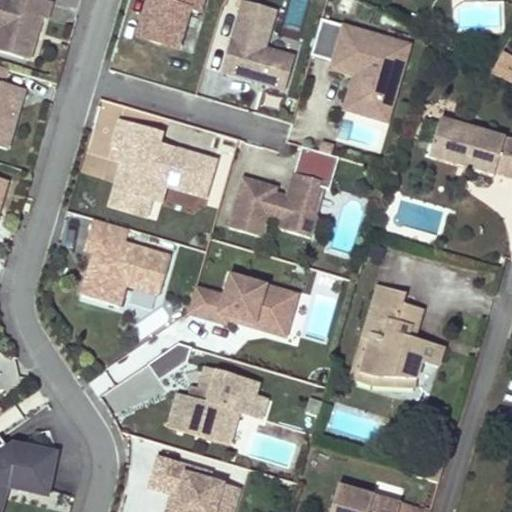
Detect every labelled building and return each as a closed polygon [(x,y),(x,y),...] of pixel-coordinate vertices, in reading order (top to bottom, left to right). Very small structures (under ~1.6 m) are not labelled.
[(46,20),(51,2),(43,0),(0,0),(0,51),(24,59),(36,17),(41,18),(46,20)] [(201,0),(160,0),(160,1),(158,0),(149,0),(139,37),(177,48),(188,10),(198,12),(201,0)] [(276,11),(244,1),(223,72),(285,90),(295,58),(265,49),(276,11)] [(24,59),(29,60),(41,18),(36,17),(24,59)] [(392,106),(409,45),(321,20),(311,55),(332,61),(364,70),(356,95),(392,106)] [(511,77),(511,56),(501,51),(490,70),(510,81),(511,77)] [(387,122),(392,106),(356,95),(364,70),(332,61),(330,69),(353,76),(343,110),(387,122)] [(24,90),(0,82),(0,147),(7,149),(24,90)] [(262,92),(258,107),(280,112),(284,97),(262,92)] [(511,178),(511,139),(440,119),(429,157),(458,166),(460,162),(465,164),(464,168),(494,176),(494,174),(511,178)] [(163,133),(120,120),(112,148),(121,151),(130,154),(128,163),(123,162),(110,206),(146,217),(151,202),(153,193),(167,187),(206,198),(216,161),(159,145),(163,133)] [(275,189),(243,180),(229,228),(261,238),(267,217),(280,221),(278,229),(310,238),(315,219),(311,210),(318,187),(324,189),(329,190),(338,158),(302,147),(287,198),(285,206),(272,202),(274,194),(275,189)] [(118,161),(123,162),(128,163),(130,154),(121,151),(118,161)] [(161,205),(167,187),(153,193),(151,202),(161,205)] [(315,219),(324,189),(318,187),(311,210),(315,219)] [(272,202),(285,206),(287,198),(274,194),(272,202)] [(93,219),(89,234),(113,241),(118,226),(93,219)] [(81,296),(120,307),(126,286),(159,296),(170,257),(125,244),(129,230),(118,226),(113,241),(89,234),(84,250),(94,253),(101,255),(99,263),(92,260),(81,296)] [(92,260),(99,263),(101,255),(94,253),(92,260)] [(209,292),(201,318),(226,325),(227,320),(238,323),(239,319),(254,324),(253,328),(274,334),(280,315),(290,318),(297,296),(230,276),(224,297),(209,292)] [(411,328),(417,330),(423,311),(404,305),(407,295),(378,287),(351,378),(354,379),(362,374),(375,377),(417,382),(421,364),(438,368),(444,349),(414,340),(408,338),(411,328)] [(209,292),(195,288),(188,314),(201,318),(209,292)] [(290,318),(280,315),(274,334),(285,337),(290,318)] [(238,323),(253,328),(254,324),(239,319),(238,323)] [(411,328),(408,338),(414,340),(417,330),(411,328)] [(178,344),(171,349),(182,366),(188,362),(192,348),(178,344)] [(171,349),(148,365),(159,382),(182,366),(171,349)] [(278,390),(225,374),(218,396),(224,398),(221,408),(210,404),(198,401),(188,434),(249,451),(258,419),(270,419),(275,402),(278,390)] [(373,385),(415,389),(417,382),(375,377),(362,374),(354,379),(373,385)] [(224,398),(218,396),(213,395),(210,404),(221,408),(224,398)] [(270,419),(258,419),(279,425),(285,405),(275,402),(270,419)] [(0,493),(2,488),(10,482),(45,491),(53,463),(23,455),(15,460),(0,437),(0,493)] [(445,462),(418,455),(412,476),(438,484),(445,462)] [(205,472),(158,459),(152,480),(182,489),(181,491),(190,494),(188,503),(178,500),(175,511),(171,511),(168,511),(167,511),(214,511),(216,506),(232,511),(238,490),(209,481),(203,480),(205,472)] [(182,489),(152,480),(150,487),(170,493),(169,498),(171,499),(168,511),(171,511),(175,511),(178,500),(188,503),(190,494),(181,491),(182,489)] [(427,511),(399,503),(373,496),(339,485),(330,511),(427,511)] [(75,511),(76,511),(86,494),(72,487),(62,505),(75,511)]
